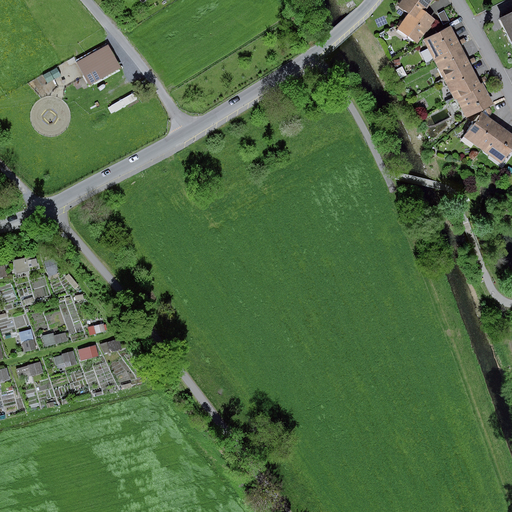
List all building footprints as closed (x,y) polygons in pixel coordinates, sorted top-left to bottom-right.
[(404,0),(403,2),(423,15),(432,0),(404,0)] [(397,32),(413,43),(429,19),(423,15),(413,8),(397,32)] [(511,8),(491,18),(505,52),(511,49),(511,8)] [(436,61),(463,49),(455,30),(428,43),(436,61)] [(125,70),(110,42),(75,61),(89,88),(125,70)] [(446,81),(473,68),(463,49),(436,61),(446,81)] [(459,99),(482,88),(473,68),(446,81),(454,101),(459,99)] [(468,119),(497,105),(487,85),(482,88),(459,99),(468,119)] [(485,149),(500,127),(483,115),(468,138),(485,149)] [(505,163),(511,151),(511,135),(500,127),(485,149),(505,163)] [(34,255),(17,260),(20,272),(38,267),(34,255)] [(7,265),(0,266),(0,276),(9,274),(7,265)] [(105,322),(91,325),(93,333),(107,330),(105,322)] [(38,348),(34,329),(24,331),(28,350),(38,348)] [(47,344),(73,339),(71,332),(45,337),(47,344)] [(122,348),(120,338),(103,343),(105,352),(122,348)] [(97,343),(82,348),(85,358),(100,353),(97,343)] [(74,351),(58,355),(61,366),(77,362),(74,351)] [(41,360),(20,368),(24,377),(44,369),(41,360)] [(8,366),(0,369),(0,382),(12,378),(8,366)]
